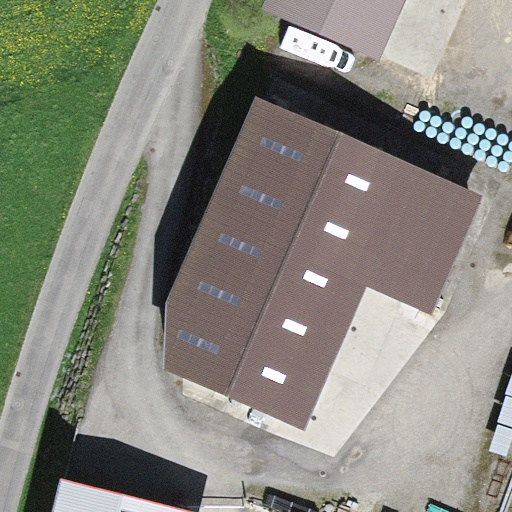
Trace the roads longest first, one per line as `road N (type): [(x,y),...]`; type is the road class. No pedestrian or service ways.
road 1 (unclassified): [(2,511),(64,295),(187,0)]
road 2 (track): [(263,465),(336,281),(410,38)]
